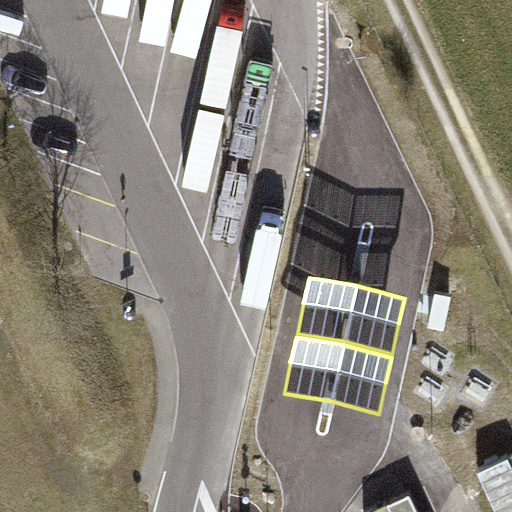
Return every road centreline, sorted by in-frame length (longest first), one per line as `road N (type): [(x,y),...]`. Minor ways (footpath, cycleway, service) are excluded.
road 1 (track): [(511,248),(397,0)]
road 2 (trunk): [(176,511),(220,372)]
